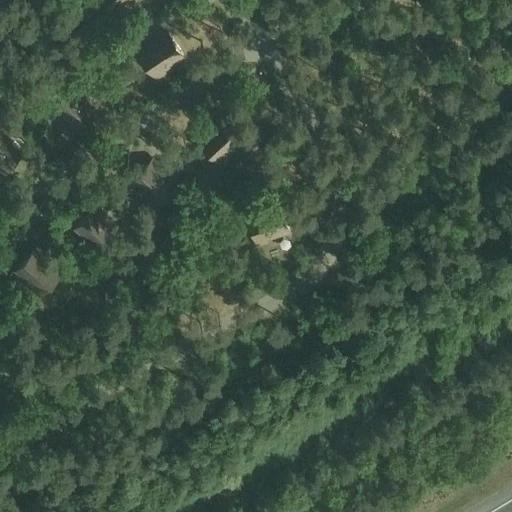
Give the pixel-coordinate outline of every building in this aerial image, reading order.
[(120,7),(128,0),(102,0),(115,17),(123,11),(120,7)] [(164,68),(184,55),(169,31),(166,33),(163,33),(157,36),(157,39),(140,50),(159,78),(167,73),(164,68)] [(60,111),(79,127),(97,106),(95,104),(95,101),(89,96),(87,96),(71,83),(49,108),(57,115),(60,111)] [(227,153),(245,136),(226,116),(224,118),(221,118),(216,122),(216,125),(201,139),(224,163),(231,157),(227,153)] [(0,169),(4,172),(22,151),(20,149),(20,146),(15,142),(12,142),(0,131),(0,169)] [(151,159),(133,180),(152,196),(148,200),(155,207),(177,182),(162,168),(162,165),(157,161),(154,161),(151,159)] [(266,237),(290,230),(282,203),(278,204),(276,203),(269,205),(268,207),(249,213),(259,245),(268,242),(266,237)] [(95,206),(76,227),(95,243),(92,247),(99,254),(121,229),(106,215),(105,212),(100,208),(97,208),(95,206)] [(36,248),(17,269),(36,286),(32,290),(39,296),(62,271),(46,258),(46,255),(41,250),(38,250),(36,248)]
